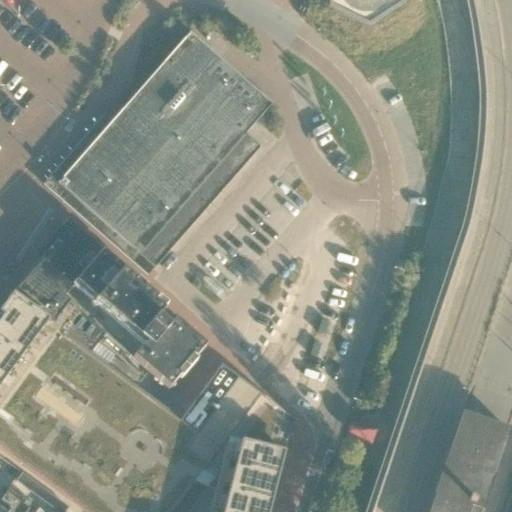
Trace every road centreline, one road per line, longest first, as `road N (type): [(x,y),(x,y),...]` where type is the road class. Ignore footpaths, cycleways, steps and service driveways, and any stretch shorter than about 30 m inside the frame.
road 1 (secondary): [(407,511),(511,183),(506,0)]
road 2 (unclassified): [(390,202),(303,511)]
road 3 (unclassified): [(390,202),(360,204),(327,193),(310,175),(303,125),(281,105),(270,74),(265,46),(274,20)]
road 4 (unclassified): [(390,202),(372,122),(344,79),(274,20)]
